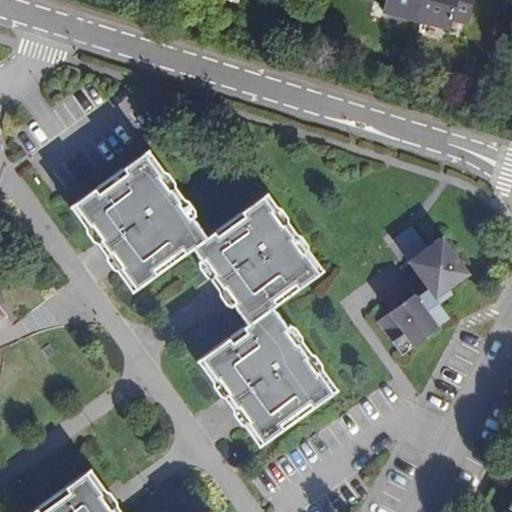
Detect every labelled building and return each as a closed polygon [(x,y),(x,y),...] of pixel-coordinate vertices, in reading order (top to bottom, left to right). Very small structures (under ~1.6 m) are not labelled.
[(384,11),(417,19),(421,0),(376,0),(386,2),(384,11)] [(421,0),(417,19),(451,28),(453,18),(467,22),(472,0),(421,0)] [(148,150),(145,152),(192,217),(195,213),(148,150)] [(249,323),(202,357),(228,393),(237,387),(255,415),(247,421),(263,442),(334,391),(287,326),(273,306),(320,272),(284,223),(264,196),(206,237),(192,217),(145,152),(75,203),(101,240),(110,234),(129,261),(121,267),(136,288),(194,247),(202,259),(214,275),(222,269),(242,296),(234,302),(249,323)] [(284,223),(288,220),(268,193),(264,196),(284,223)] [(71,206),(133,291),(136,288),(121,267),(129,261),(110,234),(101,240),(75,203),(71,206)] [(284,223),(320,272),(324,269),(288,220),(284,223)] [(456,230),(413,259),(431,285),(380,320),(405,357),(463,317),(448,296),(485,271),(456,230)] [(222,269),(214,275),(202,259),(199,261),(230,304),(234,302),(242,296),(222,269)] [(0,410),(56,370),(0,291),(0,410)] [(338,389),(291,323),(287,326),(334,391),(338,389)] [(247,421),(255,415),(237,387),(228,393),(202,357),(198,360),(260,445),(263,442),(247,421)] [(122,511),(92,469),(88,471),(103,492),(95,498),(105,511),(122,511)] [(105,511),(95,498),(103,492),(88,471),(29,511),(105,511)]
